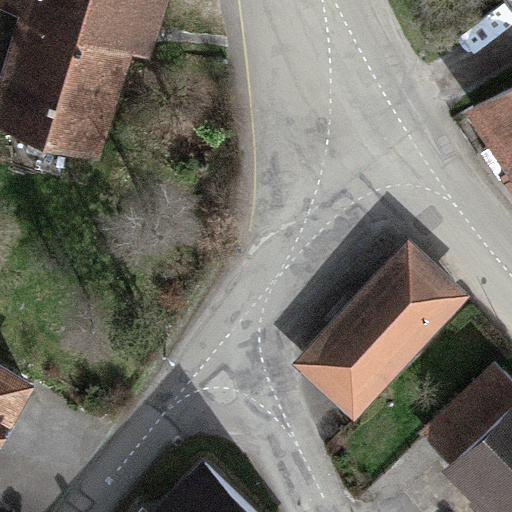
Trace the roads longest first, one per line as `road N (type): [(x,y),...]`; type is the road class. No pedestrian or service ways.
road 1 (residential): [(233,326),(365,124)]
road 2 (residential): [(91,511),(233,326)]
road 3 (residential): [(511,285),(365,124)]
road 4 (residential): [(233,326),(319,511)]
road 5 (residential): [(365,124),(442,80),(511,55)]
road 6 (residential): [(365,124),(311,0)]
